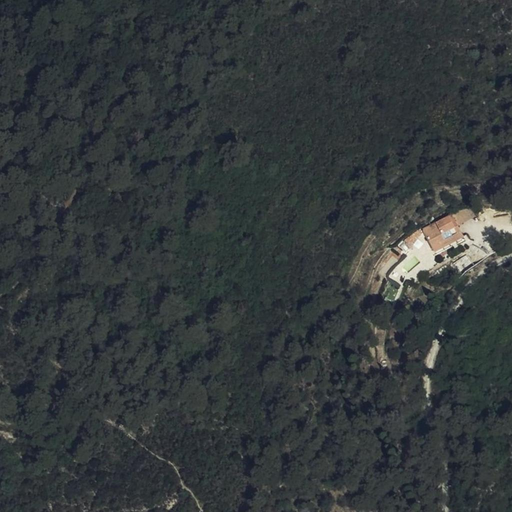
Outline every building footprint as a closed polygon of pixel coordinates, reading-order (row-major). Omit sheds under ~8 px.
[(457,226),(475,216),(470,205),(456,208),(450,212),(452,214),(457,226)] [(463,237),(457,226),(452,214),(422,231),(432,248),(440,244),(442,248),(463,237)] [(465,240),(463,237),(442,248),(444,251),(465,240)] [(440,244),(432,248),(434,252),(442,248),(440,244)] [(394,295),(398,289),(388,283),(386,286),(388,287),(387,290),(394,295)]
